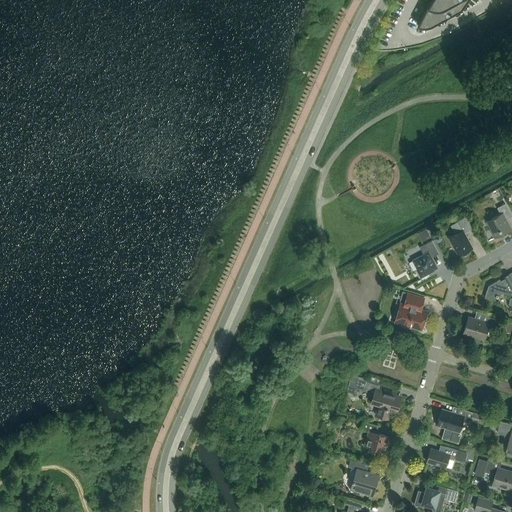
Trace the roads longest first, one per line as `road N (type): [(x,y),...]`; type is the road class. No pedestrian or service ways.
road 1 (secondary): [(173,511),(182,445),(386,0)]
road 2 (secondary): [(369,0),(169,438),(159,511)]
road 3 (residential): [(386,511),(456,278),(511,247)]
